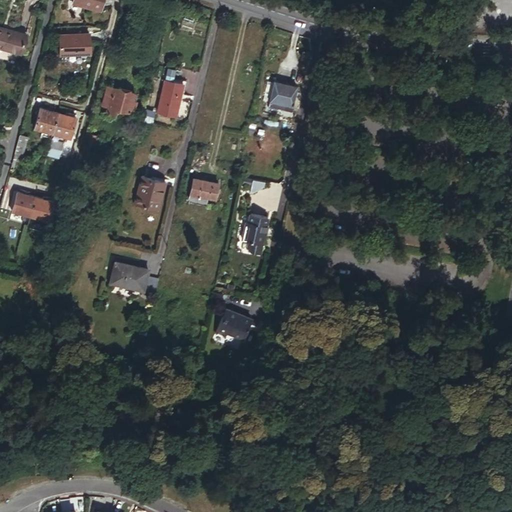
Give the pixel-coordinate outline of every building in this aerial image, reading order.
[(71,0),(70,5),(98,13),(101,0),(71,0)] [(0,19),(0,22),(28,31),(28,28),(0,19)] [(28,31),(0,22),(0,44),(22,50),(28,31)] [(57,46),(59,66),(88,63),(86,43),(57,46)] [(169,65),(159,111),(177,114),(182,92),(184,83),(188,82),(188,80),(175,77),(177,67),(169,65)] [(110,98),(114,82),(110,81),(105,97),(110,98)] [(269,101),(285,105),(292,107),(297,87),(275,81),(274,83),(269,101)] [(130,110),(136,88),(114,82),(110,98),(105,97),(103,105),(109,107),(107,114),(115,117),(118,106),(130,110)] [(269,101),(274,83),(268,82),(263,100),(269,101)] [(283,110),(285,105),(269,101),(268,106),(283,110)] [(54,131),(59,112),(40,107),(35,126),(54,131)] [(77,117),(59,112),(54,131),(72,136),(77,117)] [(89,132),(84,150),(95,153),(100,135),(89,132)] [(29,136),(20,133),(15,152),(21,154),(24,155),(29,136)] [(52,138),(50,145),(63,149),(65,141),(52,138)] [(204,174),(200,195),(224,201),(228,179),(204,174)] [(263,188),(263,179),(251,179),(251,188),(263,188)] [(13,211),(30,216),(36,196),(19,191),(13,211)] [(132,191),(125,220),(154,227),(161,198),(132,191)] [(36,196),(30,216),(48,221),(54,201),(36,196)] [(269,217),(250,213),(248,222),(246,221),(242,240),(248,242),(247,248),(251,252),(261,254),(265,235),(266,235),(268,227),(267,227),(269,217)] [(147,275),(150,264),(113,256),(108,280),(154,291),(157,277),(147,275)] [(140,297),(109,290),(104,312),(135,319),(138,304),(140,297)] [(150,322),(153,307),(138,304),(135,319),(150,322)] [(252,319),(226,308),(217,330),(243,341),(252,319)] [(195,326),(193,339),(200,340),(203,328),(195,326)] [(129,356),(126,368),(135,371),(138,359),(129,356)]
